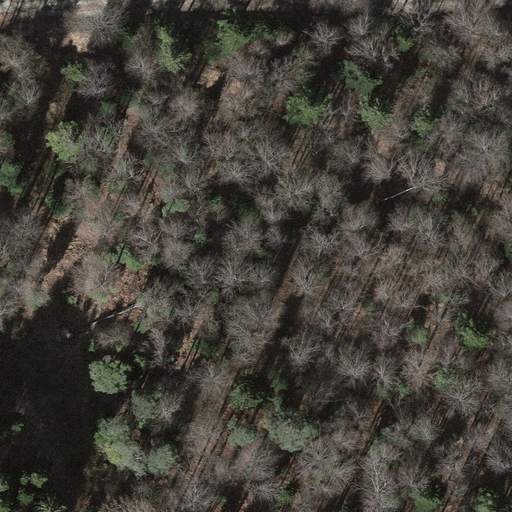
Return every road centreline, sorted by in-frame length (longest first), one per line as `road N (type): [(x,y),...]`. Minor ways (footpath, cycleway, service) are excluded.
road 1 (track): [(24,7),(511,202)]
road 2 (track): [(330,0),(0,10)]
